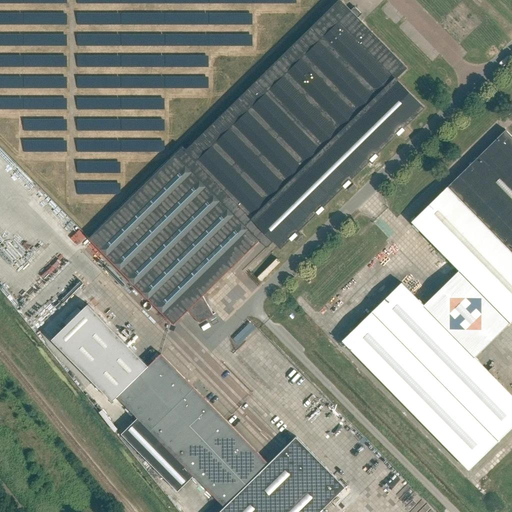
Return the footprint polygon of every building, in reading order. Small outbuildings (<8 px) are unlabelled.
[(406,68),(339,0),(338,0),(186,151),(182,147),(89,239),(174,325),(188,311),(199,322),(213,315),(202,297),(267,233),(280,247),(289,238),(292,240),(293,239),(298,243),(305,236),(298,229),(316,212),(319,214),(325,208),(323,205),(343,185),(345,188),(352,182),(349,179),(368,161),(372,164),(373,162),(379,156),(376,153),(397,133),(399,136),(401,134),(405,138),(412,131),(406,124),(423,107),(395,78),(406,68)] [(206,86),(206,77),(178,77),(178,86),(206,86)] [(511,137),(505,130),(447,187),(412,222),(511,322),(511,320),(511,137)] [(476,151),(490,138),(485,133),(471,147),(476,151)] [(353,184),(348,189),(351,193),(356,187),(353,184)] [(511,395),(402,283),(343,341),(469,470),(511,427),(511,395)] [(160,354),(148,366),(87,303),(80,311),(77,307),(62,321),(65,325),(51,339),(112,400),(116,396),(137,417),(120,433),(177,491),(193,474),(223,505),(216,511),(316,511),(344,485),(295,435),(267,463),(160,354)] [(236,345),(253,328),(247,322),(230,338),(236,345)] [(119,334),(130,344),(136,336),(125,327),(119,334)]
